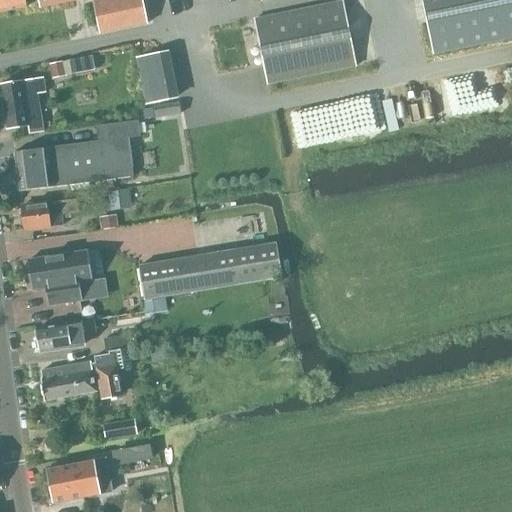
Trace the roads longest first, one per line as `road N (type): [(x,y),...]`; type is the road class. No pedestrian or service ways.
road 1 (track): [(511,53),(228,107),(170,28),(0,60)]
road 2 (tertiary): [(22,511),(0,353)]
